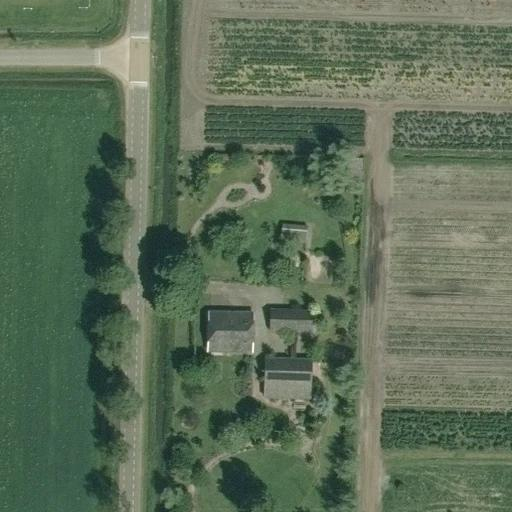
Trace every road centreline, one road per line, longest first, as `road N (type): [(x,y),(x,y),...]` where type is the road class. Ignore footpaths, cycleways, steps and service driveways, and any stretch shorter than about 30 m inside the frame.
road 1 (unclassified): [(131,511),(144,59)]
road 2 (unclassified): [(144,59),(0,59)]
